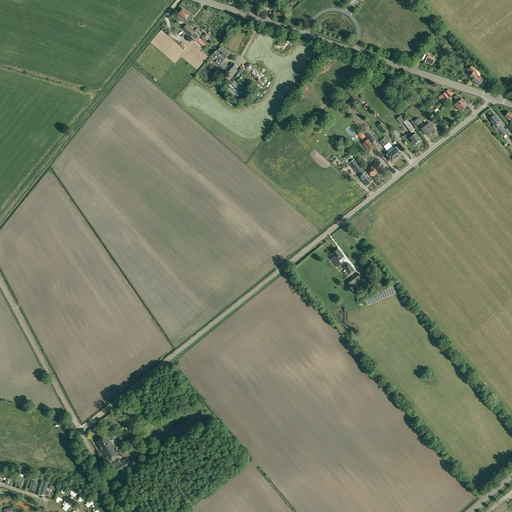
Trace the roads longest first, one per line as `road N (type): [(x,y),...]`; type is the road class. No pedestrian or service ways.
road 1 (unclassified): [(79,430),(495,98)]
road 2 (tertiary): [(495,98),(200,0)]
road 3 (track): [(0,220),(178,0)]
road 4 (track): [(75,423),(0,281)]
